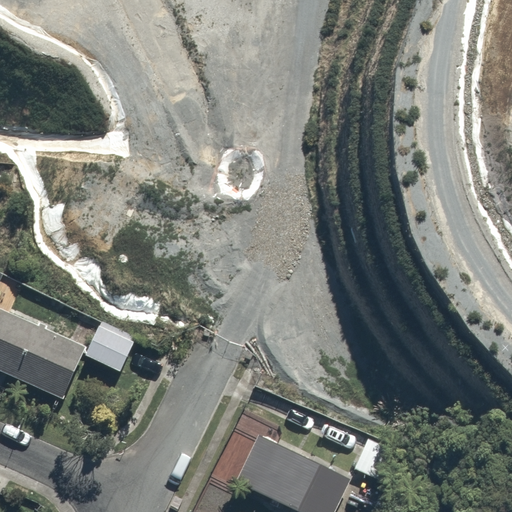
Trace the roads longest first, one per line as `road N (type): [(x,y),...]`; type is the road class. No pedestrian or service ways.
road 1 (residential): [(131,502),(213,344)]
road 2 (residential): [(131,502),(0,444)]
